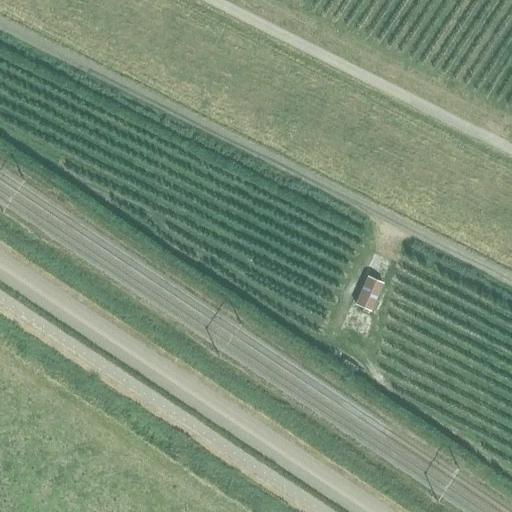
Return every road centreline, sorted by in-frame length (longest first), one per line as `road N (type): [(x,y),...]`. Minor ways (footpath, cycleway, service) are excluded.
road 1 (unclassified): [(511,284),(0,25)]
road 2 (tertiary): [(366,511),(0,269)]
road 3 (unclassified): [(511,154),(203,0)]
